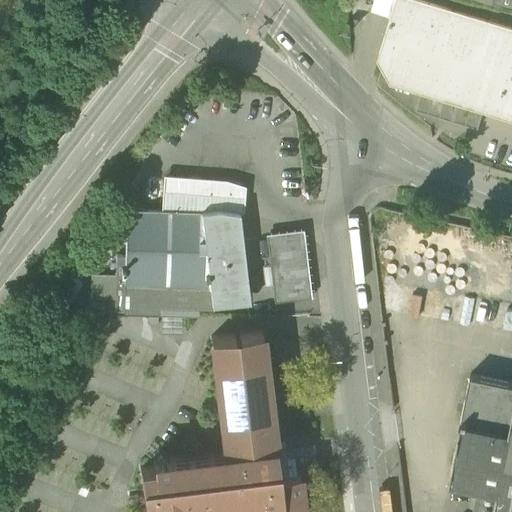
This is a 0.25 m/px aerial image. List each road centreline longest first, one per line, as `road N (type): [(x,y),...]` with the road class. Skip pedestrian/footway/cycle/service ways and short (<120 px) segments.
road 1 (residential): [(368,129),(335,212),(332,258),(365,511)]
road 2 (unknown): [(112,511),(152,423),(214,334),(340,322)]
road 3 (secondary): [(0,262),(203,0)]
road 4 (residential): [(224,0),(368,129)]
road 5 (residential): [(368,129),(458,185),(511,203)]
